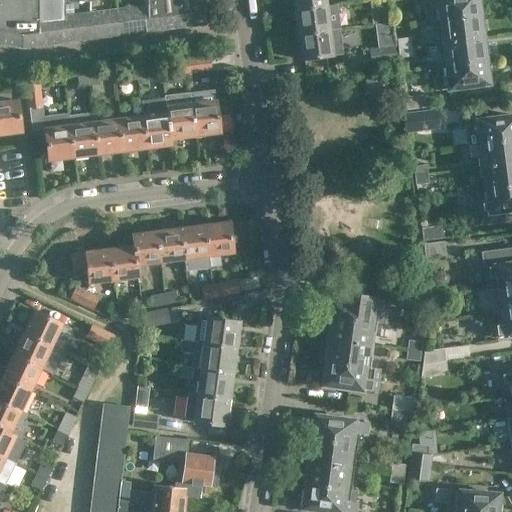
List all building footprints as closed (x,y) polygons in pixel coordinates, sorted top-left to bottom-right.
[(142,8),(145,33),(206,25),(202,0),(201,0),(0,0),(0,45),(20,49),(66,43),(64,18),(63,0),(148,0),(149,7),(142,8)] [(293,0),(295,10),(326,6),(325,0),(293,0)] [(385,0),(376,0),(371,1),(373,11),(387,9),(385,0)] [(424,0),(426,11),(440,9),(441,19),(479,15),(477,0),(424,0)] [(298,34),(329,30),(326,6),(295,10),(298,34)] [(119,37),(145,33),(142,8),(115,11),(119,37)] [(93,40),(119,37),(115,11),(90,15),(93,40)] [(66,43),(93,40),(90,15),(64,18),(66,43)] [(479,15),(441,19),(443,32),(438,32),(439,42),(482,37),(479,15)] [(301,60),(332,56),(342,54),(339,29),(329,30),(298,34),(301,60)] [(400,47),(414,46),(413,36),(399,38),(400,47)] [(485,60),(482,37),(439,42),(440,55),(446,54),(447,64),(485,60)] [(372,62),(398,59),(396,46),(370,49),(372,62)] [(414,46),(400,47),(401,57),(415,56),(414,46)] [(208,58),(185,61),(187,73),(210,70),(208,58)] [(437,89),(488,83),(485,60),(447,64),(436,66),(438,78),(436,78),(437,89)] [(185,61),(175,63),(177,75),(187,73),(185,61)] [(134,68),(136,80),(146,79),(145,66),(134,68)] [(125,82),(136,80),(134,68),(123,69),(125,82)] [(85,74),(87,87),(98,85),(96,73),(85,74)] [(76,88),(87,87),(85,74),(74,75),(76,88)] [(386,97),(388,84),(366,81),(364,94),(386,97)] [(70,127),(68,116),(68,115),(47,117),(43,83),(25,85),(31,132),(44,130),(48,161),(73,158),(70,127)] [(194,136),(189,97),(189,93),(164,96),(166,115),(170,145),(171,145),(171,139),(194,136)] [(406,97),(407,109),(428,106),(427,94),(406,97)] [(189,97),(194,136),(218,133),(219,137),(232,135),(229,115),(217,117),(215,102),(199,104),(199,99),(196,96),(189,97)] [(0,102),(0,134),(22,132),(18,100),(0,102)] [(439,109),(404,113),(406,133),(442,129),(439,109)] [(73,158),(97,155),(93,124),(92,113),(68,116),(70,127),(73,158)] [(146,148),(170,145),(166,115),(142,118),(146,148)] [(481,144),(511,139),(511,115),(466,122),(468,134),(480,132),(481,144)] [(122,152),(146,148),(142,118),(118,121),(122,152)] [(97,155),(122,152),(118,121),(93,124),(97,155)] [(511,139),(481,144),(482,154),(478,155),(479,167),(511,162),(511,139)] [(511,162),(479,167),(481,178),(485,178),(487,189),(511,185),(511,162)] [(416,175),(430,173),(428,164),(415,166),(416,175)] [(430,173),(416,175),(417,184),(431,183),(430,173)] [(479,225),(505,222),(503,211),(511,209),(511,185),(487,189),(477,190),(478,202),(476,202),(479,225)] [(207,257),(209,269),(220,267),(218,256),(232,254),(229,223),(204,226),(207,257)] [(180,229),(183,260),(184,272),(209,269),(207,257),(204,226),(180,229)] [(423,228),(424,241),(444,238),(443,226),(423,228)] [(159,263),(183,260),(180,229),(156,232),(156,237),(159,263)] [(137,275),(145,274),(144,265),(159,263),(156,237),(156,232),(132,235),(136,267),(137,275)] [(137,275),(136,267),(132,235),(130,235),(131,247),(108,250),(109,259),(113,281),(137,278),(137,275)] [(445,242),(425,245),(426,257),(446,255),(445,242)] [(490,290),(511,287),(511,248),(484,251),(488,290),(490,290)] [(88,284),(113,281),(109,259),(108,250),(70,255),(72,272),(86,270),(88,284)] [(211,285),(214,299),(237,294),(234,280),(211,285)] [(202,302),(214,299),(211,285),(199,288),(202,302)] [(93,310),(99,297),(76,286),(70,298),(93,310)] [(511,287),(490,290),(493,313),(503,312),(511,310),(511,287)] [(163,294),(164,305),(175,303),(173,292),(163,294)] [(149,308),(164,305),(163,294),(148,297),(149,308)] [(372,323),(386,325),(387,314),(389,302),(337,295),(334,317),(372,323)] [(166,308),(141,314),(144,329),(170,322),(166,308)] [(61,350),(71,328),(34,310),(23,333),(52,346),(61,350)] [(511,310),(503,312),(504,323),(492,324),(493,336),(511,333),(511,310)] [(198,317),(195,342),(235,347),(238,321),(208,317),(208,319),(198,317)] [(331,340),(375,346),(376,336),(370,335),(372,323),(334,317),(331,340)] [(109,349),(115,336),(92,325),(86,338),(109,349)] [(13,354),(42,368),(52,346),(23,333),(13,354)] [(373,357),(375,346),(331,340),(328,362),(366,367),(367,356),(373,357)] [(234,347),(182,341),(181,351),(194,353),(192,367),(202,369),(231,373),(234,347)] [(407,350),(421,352),(423,342),(408,341),(407,350)] [(446,362),(470,359),(469,346),(445,349),(425,351),(423,364),(446,361),(446,362)] [(420,362),(421,352),(407,350),(406,360),(420,362)] [(31,390),(42,368),(13,354),(3,377),(31,390)] [(446,361),(423,364),(422,378),(448,375),(446,362),(446,361)] [(366,367),(328,362),(324,384),(376,392),(378,379),(364,377),(366,367)] [(180,377),(194,378),(195,368),(181,366),(180,377)] [(228,399),(231,373),(202,369),(198,395),(228,399)] [(511,370),(496,372),(498,385),(500,385),(501,395),(503,395),(511,393),(511,370)] [(79,385),(89,390),(95,379),(84,373),(79,385)] [(0,382),(0,401),(21,412),(31,390),(3,377),(0,382)] [(84,402),(89,390),(79,385),(73,397),(84,402)] [(228,399),(198,395),(195,421),(225,425),(228,399)] [(392,410),(414,413),(416,398),(394,395),(392,410)] [(0,428),(23,439),(28,427),(25,425),(29,416),(21,412),(0,401),(0,428)] [(114,428),(116,407),(106,405),(103,427),(114,428)] [(116,407),(114,428),(127,430),(130,408),(116,407)] [(135,410),(134,425),(160,429),(162,413),(135,410)] [(412,428),(414,413),(392,410),(390,425),(412,428)] [(58,429),(68,434),(77,417),(66,412),(58,429)] [(357,434),(360,435),(366,435),(367,422),(316,416),(313,439),(356,445),(357,434)] [(101,439),(126,442),(127,430),(114,428),(103,427),(101,439)] [(0,455),(6,458),(16,436),(23,439),(0,428),(0,455)] [(63,446),(68,434),(58,429),(52,441),(63,446)] [(217,485),(221,456),(188,452),(189,438),(156,434),(153,459),(181,462),(177,487),(155,484),(154,490),(132,488),(133,480),(124,479),(121,500),(180,507),(184,508),(184,507),(183,507),(185,494),(200,496),(201,483),(217,485)] [(100,451),(124,454),(126,442),(101,439),(100,451)] [(353,468),(356,445),(313,439),(310,462),(316,463),(353,468)] [(98,463),(122,466),(124,454),(100,451),(98,463)] [(410,466),(431,468),(432,454),(412,452),(410,466)] [(37,472),(48,478),(53,466),(43,460),(37,472)] [(350,490),(353,468),(316,463),(310,462),(307,484),(350,490)] [(97,476),(121,478),(122,466),(98,463),(97,476)] [(391,473),(405,474),(406,465),(392,463),(391,473)] [(429,481),(431,468),(410,466),(408,478),(429,481)] [(42,489),(48,478),(37,472),(31,484),(42,489)] [(403,484),(405,474),(391,473),(390,482),(403,484)] [(95,488),(119,490),(121,478),(97,476),(95,488)] [(354,511),(356,502),(355,502),(356,490),(350,490),(307,484),(304,507),(333,511),(332,511),(354,511)] [(94,500),(118,503),(119,490),(95,488),(94,500)] [(446,511),(496,511),(498,495),(437,490),(436,501),(448,502),(446,511)] [(92,511),(116,511),(118,503),(94,500),(92,511)] [(183,511),(184,508),(180,507),(121,500),(119,511),(133,511),(141,511),(183,511)]
